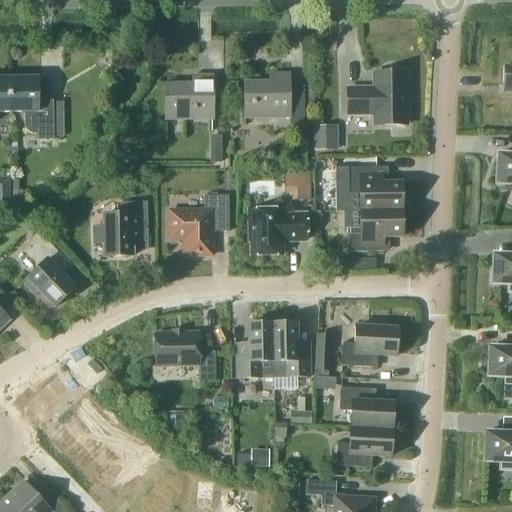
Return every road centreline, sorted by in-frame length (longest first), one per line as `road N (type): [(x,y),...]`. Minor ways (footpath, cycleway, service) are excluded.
road 1 (residential): [(0,377),(127,305),(185,288),(437,286)]
road 2 (residential): [(437,286),(449,0)]
road 3 (residential): [(417,511),(429,465),(437,286)]
